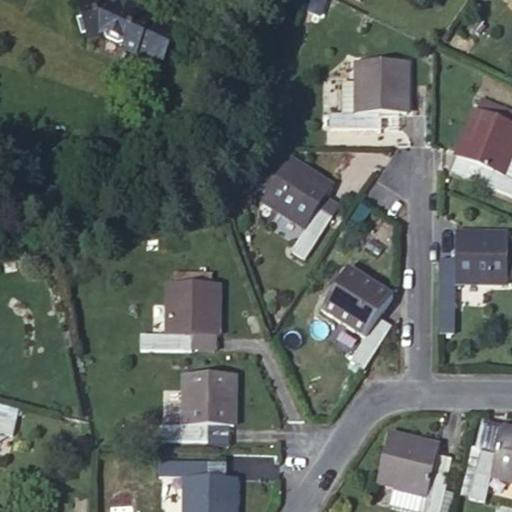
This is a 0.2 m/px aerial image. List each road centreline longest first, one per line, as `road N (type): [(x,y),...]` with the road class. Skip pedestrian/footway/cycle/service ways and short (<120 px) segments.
road 1 (residential): [(411,380),(416,163)]
road 2 (residential): [(292,498),(382,383),(411,380)]
